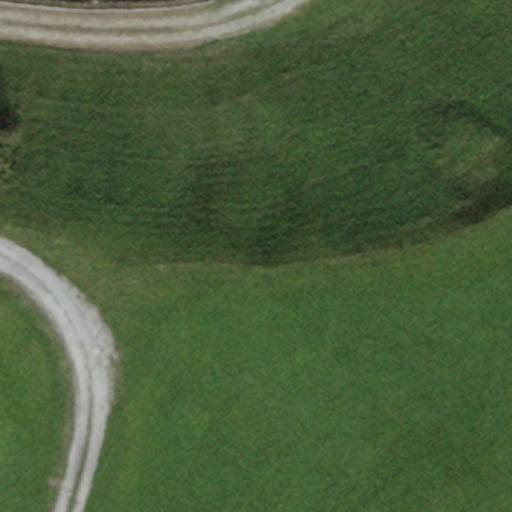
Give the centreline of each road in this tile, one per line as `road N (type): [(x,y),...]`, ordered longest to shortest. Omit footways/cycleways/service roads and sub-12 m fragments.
road 1 (track): [(67,511),(88,436),(82,353),(64,306),(22,265),(0,257)]
road 2 (track): [(0,24),(141,33),(238,15),(271,0)]
